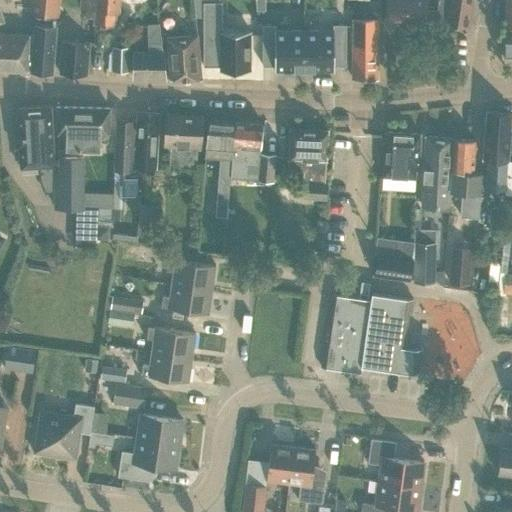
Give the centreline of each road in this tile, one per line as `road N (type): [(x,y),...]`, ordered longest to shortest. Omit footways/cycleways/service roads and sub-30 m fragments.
road 1 (residential): [(0,88),(363,103)]
road 2 (residential): [(248,397),(224,429),(207,496),(187,508),(0,484)]
road 3 (residential): [(471,418),(277,392),(248,397)]
road 4 (residential): [(363,103),(353,268)]
road 5 (residential): [(248,397),(232,359),(243,266)]
